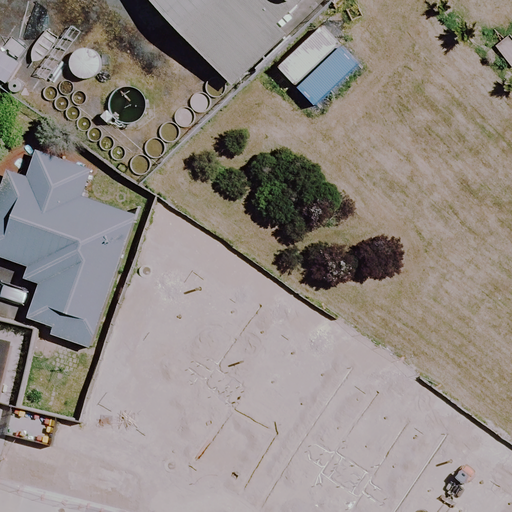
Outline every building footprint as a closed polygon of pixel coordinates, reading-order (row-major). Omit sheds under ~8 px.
[(279,0),(145,0),(205,66),(279,0)] [(92,174),(17,148),(0,197),(0,260),(29,270),(24,284),(39,289),(27,325),(91,347),(135,218),(82,200),(92,174)] [(489,448),(421,420),(401,469),(469,496),(489,448)] [(290,511),(309,459),(210,426),(181,511),(290,511)] [(21,511),(24,504),(0,495),(0,511),(21,511)] [(464,511),(410,495),(405,511),(464,511)]
